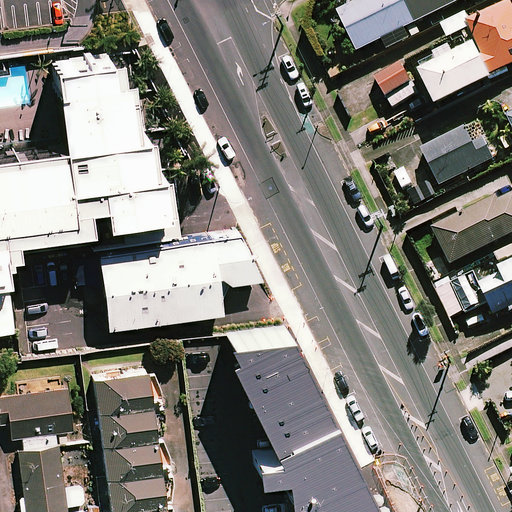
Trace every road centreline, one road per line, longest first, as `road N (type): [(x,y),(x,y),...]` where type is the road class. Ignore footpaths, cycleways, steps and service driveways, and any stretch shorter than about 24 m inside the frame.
road 1 (secondary): [(437,511),(184,0)]
road 2 (secondary): [(225,6),(476,511)]
